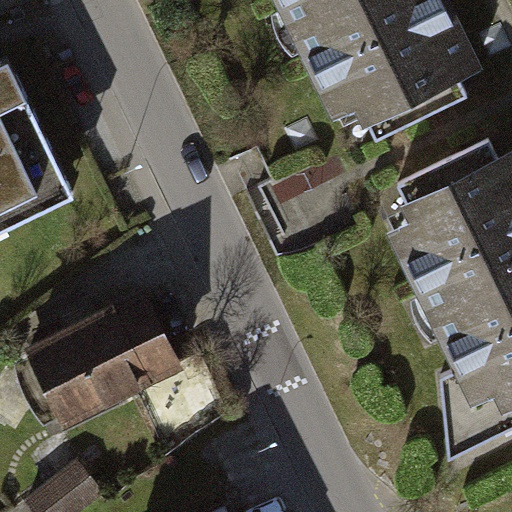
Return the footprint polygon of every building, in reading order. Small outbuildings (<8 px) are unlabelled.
[(278,0),(342,134),(478,71),(444,0),(278,0)] [(4,69),(0,70),(0,237),(73,204),(4,69)] [(511,145),(385,204),(482,416),(511,402),(511,145)] [(159,282),(42,345),(84,423),(201,360),(159,282)] [(31,488),(47,511),(76,511),(110,488),(83,450),(31,488)]
